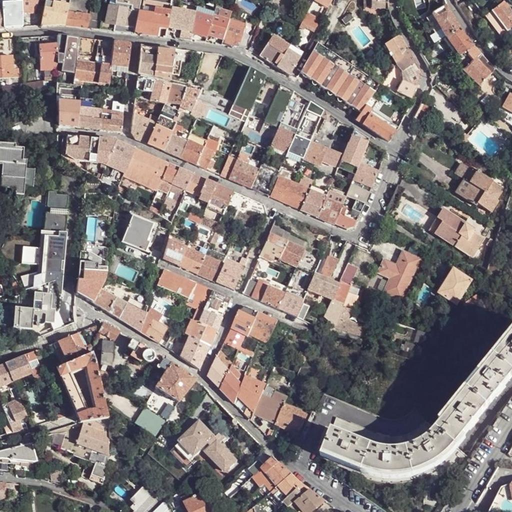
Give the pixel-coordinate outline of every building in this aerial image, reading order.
[(0,0),(1,1),(2,11),(3,30),(14,29),(23,28),(22,13),(20,0),(18,1),(17,0),(0,0)] [(37,0),(20,0),(22,13),(34,13),(37,0)] [(69,5),(45,0),(41,27),(44,26),(48,26),(55,26),(60,25),(66,26),(69,5)] [(89,21),(90,15),(89,15),(79,14),(81,0),(70,0),(69,5),(66,26),(88,29),(89,21)] [(89,10),(90,0),(81,0),(79,14),(89,15),(89,10)] [(156,2),(145,0),(143,0),(144,0),(141,12),(154,15),(156,2)] [(389,9),(388,0),(371,0),(371,9),(389,9)] [(507,31),(511,27),(511,23),(509,20),(511,16),(511,11),(504,1),(491,12),(507,31)] [(158,2),(156,2),(154,15),(157,15),(158,10),(169,12),(171,5),(158,2)] [(446,37),(459,28),(447,7),(447,5),(433,13),(433,14),(442,30),(446,37)] [(139,12),(128,10),(109,6),(106,23),(116,25),(114,32),(116,32),(126,33),(135,35),(139,12)] [(180,40),(190,41),(191,33),(195,13),(190,12),(176,9),(175,18),(173,29),(176,30),(181,30),(180,40)] [(216,17),(228,21),(230,16),(231,13),(219,9),(216,17)] [(102,23),(103,12),(89,10),(89,15),(90,15),(89,21),(102,23)] [(158,10),(157,15),(154,15),(150,36),(155,37),(158,37),(160,29),(167,31),(167,28),(169,16),(169,12),(158,10)] [(141,12),(139,12),(135,35),(150,36),(154,15),(141,12)] [(308,12),(302,23),(312,26),(317,16),(308,12)] [(501,37),(507,31),(491,12),(485,17),(501,37)] [(198,35),(207,37),(207,35),(212,18),(195,13),(191,33),(198,35)] [(345,25),(354,18),(350,13),(341,20),(345,25)] [(216,17),(213,16),(212,18),(207,35),(216,37),(223,40),(228,21),(216,17)] [(230,16),(228,21),(244,26),(246,21),(230,16)] [(317,25),(320,18),(317,16),(312,26),(315,28),(317,25)] [(100,30),(102,23),(89,21),(88,29),(94,30),(100,30)] [(238,47),(243,31),(244,26),(228,21),(223,40),(222,45),(227,46),(238,47)] [(302,23),(299,29),(311,35),(315,28),(312,26),(302,23)] [(460,56),(467,50),(470,53),(475,49),(468,40),(459,28),(446,37),(460,56)] [(444,39),(446,37),(442,30),(435,34),(439,42),(444,39)] [(271,64),(276,68),(284,54),(287,49),(289,45),(272,35),(259,56),(271,64)] [(51,45),(51,36),(47,37),(43,37),(43,46),(51,45)] [(61,36),(57,37),(57,44),(58,53),(65,54),(64,65),(77,67),(77,62),(78,55),(80,39),(77,38),(63,37),(61,36)] [(460,61),(470,53),(467,50),(460,56),(446,37),(444,39),(460,61)] [(0,39),(0,57),(13,57),(12,39),(0,39)] [(80,39),(78,55),(77,62),(77,67),(74,85),(82,86),(83,83),(90,83),(96,40),(80,39)] [(388,47),(397,63),(407,48),(403,40),(388,47)] [(108,42),(102,41),(100,57),(103,57),(99,88),(104,89),(109,89),(111,71),(114,42),(108,42)] [(130,45),(130,44),(114,42),(111,71),(124,72),(124,80),(123,85),(127,86),(131,46),(130,45)] [(58,53),(57,44),(51,45),(43,46),(39,46),(39,64),(58,63),(58,53)] [(149,47),(141,46),(138,74),(154,77),(157,48),(149,47)] [(174,49),(157,48),(154,77),(170,81),(171,80),(172,72),(174,61),(174,59),(175,52),(173,52),(174,49)] [(397,63),(396,64),(403,71),(403,80),(416,87),(421,72),(416,62),(407,48),(397,63)] [(287,49),(284,54),(289,58),(292,53),(289,51),(287,49)] [(491,73),(496,69),(488,62),(480,53),(477,49),(475,49),(470,53),(460,61),(460,62),(459,63),(465,68),(475,58),(491,73)] [(174,59),(186,60),(187,51),(180,50),(176,50),(175,52),(174,59)] [(371,98),(375,93),(312,51),(299,72),(315,83),(345,103),(360,113),(371,98)] [(218,54),(209,53),(206,67),(215,69),(218,54)] [(299,57),(297,55),(292,53),(289,58),(296,62),(299,57)] [(35,63),(34,54),(22,55),(23,64),(35,63)] [(225,57),(218,54),(215,69),(220,70),(225,57)] [(285,73),(289,76),(293,68),(296,62),(289,58),(284,54),(276,68),(285,73)] [(0,57),(0,79),(19,78),(19,70),(14,71),(13,57),(0,57)] [(479,86),(491,73),(475,58),(465,68),(463,71),(479,86)] [(182,62),(174,61),(172,72),(180,74),(182,62)] [(267,76),(250,68),(234,102),(222,97),(217,109),(247,123),(267,76)] [(152,94),(155,82),(138,78),(136,90),(152,94)] [(196,80),(195,83),(199,84),(198,88),(201,89),(203,89),(205,83),(196,80)] [(411,99),(416,87),(403,80),(397,92),(411,99)] [(46,90),(44,81),(24,85),(26,92),(46,90)] [(171,85),(155,82),(152,94),(150,101),(159,104),(165,106),(166,102),(171,85)] [(26,92),(24,85),(19,86),(19,89),(13,91),(13,94),(26,92)] [(187,89),(171,85),(166,102),(180,106),(187,89)] [(13,91),(12,87),(4,88),(5,96),(13,94),(13,91)] [(200,92),(187,89),(180,106),(180,107),(191,112),(198,99),(201,92),(200,92)] [(285,115),(294,94),(288,92),(287,94),(279,91),(265,123),(279,129),(285,115)] [(285,115),(279,129),(285,132),(291,117),(296,118),(301,105),(304,97),(302,96),(295,91),(294,94),(285,115)] [(511,94),(510,93),(502,108),(511,113),(511,94)] [(310,101),(304,97),(301,105),(307,109),(310,102),(310,101)] [(371,98),(360,113),(355,119),(366,127),(373,117),(376,113),(371,111),(377,102),(371,98)] [(100,131),(102,105),(103,102),(81,99),(81,104),(58,102),(59,126),(100,131)] [(191,112),(190,116),(197,119),(200,120),(207,106),(198,99),(191,112)] [(318,107),(310,102),(307,109),(306,111),(321,118),(324,111),(318,107)] [(165,106),(159,104),(153,123),(157,125),(160,117),(165,106)] [(433,111),(420,104),(413,118),(425,125),(433,111)] [(122,133),(124,108),(102,105),(100,131),(112,132),(122,133)] [(339,120),(328,113),(317,130),(328,136),(339,120)] [(373,117),(383,124),(386,120),(376,113),(373,117)] [(153,123),(134,115),(132,132),(136,140),(148,145),(156,126),(157,125),(153,123)] [(389,142),(395,132),(383,124),(373,117),(366,127),(371,130),(389,142)] [(176,123),(160,118),(157,125),(156,126),(172,133),(174,129),(176,123)] [(386,120),(383,124),(395,132),(398,128),(386,120)] [(176,123),(174,129),(181,132),(184,126),(176,123)] [(172,133),(156,126),(148,145),(158,148),(164,151),(171,136),(172,133)] [(213,153),(214,153),(220,139),(214,137),(218,129),(213,126),(207,142),(204,148),(204,149),(213,153)] [(181,132),(174,129),(172,133),(171,136),(187,142),(188,141),(190,136),(181,132)] [(285,132),(279,129),(272,146),(277,149),(283,151),(287,153),(288,154),(295,136),(285,132)] [(362,136),(354,131),(351,136),(368,144),(369,141),(362,136)] [(197,138),(190,135),(190,136),(188,141),(194,144),(197,138)] [(68,137),(59,136),(59,155),(66,159),(68,137)] [(187,142),(171,136),(164,151),(174,155),(180,158),(187,142)] [(311,142),(295,136),(288,154),(291,155),(303,160),(311,142)] [(79,138),(68,137),(66,159),(77,165),(88,167),(89,163),(89,156),(90,152),(91,139),(79,138)] [(46,138),(37,138),(36,153),(45,152),(45,146),(46,138)] [(207,142),(197,138),(194,144),(204,148),(207,142)] [(105,141),(91,139),(90,152),(89,156),(89,163),(101,165),(100,169),(104,171),(106,167),(106,165),(117,142),(105,141)] [(366,149),(350,139),(343,157),(336,173),(349,178),(353,180),(366,149)] [(194,144),(188,141),(187,142),(180,158),(191,163),(197,165),(204,149),(204,148),(194,144)] [(368,144),(366,149),(353,180),(364,185),(372,188),(386,153),(379,147),(369,141),(368,144)] [(126,146),(117,142),(106,165),(124,173),(126,168),(135,150),(126,146)] [(328,150),(311,142),(303,160),(320,167),(328,150)] [(29,171),(28,153),(16,153),(16,147),(9,147),(9,152),(0,151),(0,166),(4,166),(4,179),(2,179),(2,190),(18,191),(18,193),(27,193),(27,188),(37,188),(37,171),(29,171)] [(213,153),(204,149),(197,165),(211,171),(212,168),(213,169),(216,160),(211,158),(213,153)] [(145,154),(135,150),(126,168),(131,170),(143,175),(145,170),(151,157),(145,154)] [(328,150),(320,167),(336,173),(343,157),(328,150)] [(239,157),(230,154),(221,176),(225,177),(229,179),(236,163),(237,161),(239,157)] [(163,162),(151,157),(145,170),(163,178),(169,164),(163,162)] [(247,162),(239,157),(237,161),(260,171),(261,167),(247,162)] [(260,171),(237,161),(236,163),(229,179),(242,185),(252,189),(260,171)] [(175,167),(169,164),(163,178),(159,189),(168,193),(171,185),(179,169),(175,167)] [(452,176),(461,181),(453,195),(474,208),(475,206),(490,215),(497,204),(496,202),(500,194),(498,193),(489,187),(491,184),(478,175),(478,174),(476,172),(474,175),(459,165),(452,176)] [(278,174),(261,167),(260,171),(252,189),(258,192),(259,189),(264,191),(269,193),(278,174)] [(185,171),(179,169),(171,185),(181,189),(185,190),(186,188),(192,174),(185,171)] [(131,170),(127,178),(157,192),(159,189),(163,178),(145,170),(143,175),(131,170)] [(199,177),(192,174),(186,188),(193,191),(197,193),(204,179),(199,177)] [(109,179),(102,175),(100,180),(107,184),(109,179)] [(313,181),(303,177),(299,185),(310,190),(312,185),(313,181)] [(299,185),(280,178),(272,197),(292,206),(301,210),(310,190),(299,185)] [(211,182),(206,180),(199,194),(200,194),(211,199),(217,185),(211,182)] [(489,187),(498,193),(501,189),(491,183),(491,184),(489,187)] [(171,185),(168,193),(181,199),(183,196),(185,190),(181,189),(171,185)] [(222,187),(217,185),(211,199),(208,205),(207,208),(223,215),(227,206),(233,192),(231,191),(222,187)] [(328,192),(312,185),(310,190),(326,197),(328,192)] [(364,205),(370,193),(363,190),(351,185),(346,197),(364,205)] [(193,191),(186,188),(185,190),(183,196),(194,200),(197,193),(193,191)] [(326,197),(310,190),(301,210),(301,211),(309,214),(317,218),(325,199),(326,197)] [(251,200),(233,192),(227,206),(245,214),(247,211),(251,200)] [(211,199),(200,194),(198,200),(208,205),(211,199)] [(68,198),(49,197),(48,208),(51,210),(50,222),(46,221),(45,232),(48,233),(66,234),(68,217),(69,217),(70,212),(67,212),(68,198)] [(360,214),(364,205),(346,197),(342,206),(360,214)] [(328,222),(335,225),(342,206),(325,199),(317,218),(328,222)] [(266,206),(251,200),(247,211),(265,218),(268,214),(266,206)] [(340,227),(347,230),(354,228),(360,214),(342,206),(335,225),(340,227)] [(439,210),(425,232),(471,261),(483,242),(472,235),(473,232),(463,225),(439,210)] [(132,216),(122,243),(146,252),(150,242),(147,241),(153,224),(132,216)] [(202,219),(195,216),(193,222),(197,224),(200,225),(202,219)] [(218,226),(202,219),(200,225),(216,232),(218,226)] [(280,239),(283,231),(272,227),(269,234),(280,239)] [(280,239),(304,250),(306,245),(295,239),(288,236),(289,234),(283,231),(280,239)] [(45,284),(48,233),(45,232),(41,232),(39,272),(22,277),(25,291),(34,288),(45,284)] [(55,281),(57,290),(62,290),(67,234),(66,234),(48,233),(45,284),(55,281)] [(267,238),(260,255),(272,261),(275,256),(279,258),(279,259),(296,267),(297,267),(300,260),(304,251),(305,250),(304,250),(280,239),(269,234),(267,238)] [(168,235),(168,236),(169,237),(169,240),(187,248),(188,244),(168,235)] [(496,242),(490,239),(486,245),(494,249),(496,242)] [(169,240),(163,259),(180,266),(187,248),(169,240)] [(203,249),(189,243),(188,244),(187,248),(205,256),(207,251),(203,249)] [(214,247),(210,245),(207,251),(205,256),(224,264),(227,257),(213,250),(214,247)] [(205,256),(187,248),(180,266),(197,274),(205,256)] [(335,266),(337,261),(331,258),(328,257),(329,254),(324,252),(321,259),(335,266)] [(81,296),(93,304),(101,290),(106,280),(107,262),(102,262),(90,260),(90,253),(85,253),(83,281),(79,281),(77,295),(78,295),(81,296)] [(102,262),(90,253),(90,260),(102,262)] [(381,261),(373,277),(386,282),(380,296),(400,305),(419,262),(399,253),(393,267),(381,261)] [(224,264),(205,256),(197,274),(216,282),(224,264)] [(335,266),(321,259),(314,274),(328,281),(329,280),(335,266)] [(263,260),(260,265),(266,268),(269,263),(263,260)] [(245,264),(241,263),(237,270),(242,272),(245,264)] [(226,265),(224,264),(216,282),(234,290),(242,272),(237,270),(226,265)] [(357,268),(347,264),(340,279),(340,280),(339,281),(350,285),(357,268)] [(122,267),(119,275),(131,280),(134,272),(122,267)] [(164,271),(157,286),(189,298),(196,284),(164,271)] [(452,271),(436,296),(456,309),(472,283),(452,271)] [(308,290),(331,300),(338,284),(329,280),(328,281),(314,274),(308,290)] [(256,284),(249,280),(243,294),(260,302),(266,288),(268,286),(269,284),(259,279),(256,284)] [(59,309),(60,299),(59,297),(57,290),(55,281),(45,284),(34,288),(33,310),(15,308),(13,328),(32,330),(33,322),(37,323),(37,324),(38,325),(39,326),(40,326),(42,326),(44,325),(45,323),(46,311),(55,312),(57,312),(58,312),(59,310),(59,309)] [(330,303),(343,307),(348,292),(350,285),(339,281),(338,284),(331,300),(330,303)] [(19,288),(16,282),(12,284),(17,297),(18,296),(21,295),(21,292),(19,288)] [(213,292),(196,284),(189,298),(186,304),(198,310),(203,312),(204,311),(213,292)] [(260,302),(277,309),(283,296),(284,294),(268,286),(266,288),(260,302)] [(127,304),(101,290),(93,304),(106,311),(118,319),(127,304)] [(303,321),(309,307),(302,304),(304,299),(285,290),(284,294),(283,296),(277,309),(303,321)] [(230,299),(213,292),(204,311),(221,319),(223,316),(227,306),(230,299)] [(358,296),(348,292),(343,307),(351,309),(354,310),(358,296)] [(477,296),(465,304),(468,309),(481,300),(477,296)] [(323,317),(335,327),(343,307),(330,303),(323,317)] [(146,317),(146,314),(127,304),(118,319),(141,333),(146,317)] [(343,307),(335,327),(366,338),(369,328),(347,319),(351,309),(343,307)] [(182,313),(172,308),(168,316),(178,321),(181,316),(182,313)] [(146,317),(141,333),(158,344),(159,344),(168,329),(159,323),(163,316),(151,309),(146,317)] [(203,312),(198,310),(193,321),(196,322),(199,323),(203,312)] [(55,312),(46,311),(45,323),(45,324),(54,324),(55,312)] [(218,326),(221,319),(204,311),(203,312),(199,323),(216,331),(218,326)] [(239,311),(231,329),(246,336),(248,337),(249,334),(256,319),(239,311)] [(267,342),(278,321),(260,313),(257,318),(256,319),(249,334),(267,342)] [(166,319),(163,316),(159,323),(168,329),(168,327),(168,326),(168,324),(168,322),(167,320),(166,319)] [(191,320),(185,334),(189,336),(196,322),(193,321),(191,320)] [(213,338),(216,331),(199,323),(196,322),(189,336),(209,347),(213,338)] [(105,323),(100,331),(108,336),(115,341),(121,332),(105,323)] [(228,336),(224,343),(239,349),(246,336),(231,329),(228,336)] [(108,336),(100,331),(97,339),(103,342),(103,343),(106,343),(108,336)] [(83,343),(78,333),(59,341),(66,357),(76,353),(82,350),(83,350),(80,344),(83,343)] [(209,347),(189,336),(183,351),(180,350),(177,356),(180,357),(199,370),(204,358),(209,347)] [(243,352),(244,350),(244,349),(251,338),(248,337),(246,336),(239,349),(239,350),(243,352)] [(511,337),(495,359),(511,372),(511,337)] [(130,356),(140,363),(144,361),(145,362),(146,363),(147,363),(149,363),(151,362),(153,361),(154,360),(154,359),(161,363),(158,367),(166,372),(155,388),(178,403),(196,380),(171,363),(152,351),(132,339),(127,348),(133,352),(130,356)] [(66,357),(59,341),(54,343),(64,366),(69,364),(66,357)] [(106,343),(103,343),(102,366),(104,366),(107,366),(112,366),(113,343),(106,343)] [(84,356),(82,350),(76,353),(79,359),(84,356)] [(226,357),(220,351),(217,358),(221,362),(226,357)] [(37,356),(35,352),(25,356),(29,364),(37,360),(38,360),(37,356)] [(64,366),(57,369),(61,377),(68,374),(69,374),(87,366),(96,412),(87,413),(78,417),(80,422),(81,423),(84,423),(96,421),(108,419),(105,402),(100,378),(96,362),(93,353),(84,356),(79,359),(69,364),(64,366)] [(79,359),(76,353),(66,357),(69,364),(79,359)] [(289,363),(291,358),(281,353),(279,358),(289,363)] [(303,364),(307,356),(303,354),(302,357),(300,356),(299,358),(296,357),(295,359),(303,364)] [(38,360),(37,360),(39,365),(31,369),(34,374),(35,377),(39,379),(48,374),(50,369),(46,360),(45,360),(44,356),(40,355),(37,356),(38,360)] [(29,364),(25,356),(7,364),(14,383),(34,374),(31,369),(29,364)] [(208,377),(222,390),(229,372),(230,371),(229,371),(224,366),(221,362),(217,358),(208,377)] [(502,389),(511,377),(511,372),(495,359),(468,391),(488,407),(498,395),(502,389)] [(7,364),(0,366),(0,388),(9,385),(14,383),(7,364)] [(242,385),(245,379),(232,366),(230,371),(229,372),(242,385)] [(272,374),(274,369),(268,366),(266,371),(272,374)] [(101,371),(100,370),(101,378),(108,381),(111,375),(106,373),(101,371)] [(262,384),(265,377),(248,370),(245,377),(262,384)] [(229,372),(222,390),(235,404),(239,396),(242,385),(229,372)] [(35,377),(34,374),(14,383),(17,388),(36,380),(35,377)] [(87,413),(69,374),(68,374),(61,377),(78,417),(87,413)] [(242,385),(239,396),(252,409),(252,408),(260,389),(262,384),(245,377),(245,379),(242,385)] [(0,388),(0,394),(9,390),(9,389),(11,389),(9,385),(0,388)] [(263,397),(265,391),(260,389),(252,408),(257,410),(263,397)] [(468,391),(437,429),(456,445),(469,430),(473,425),(488,407),(468,391)] [(285,406),(287,399),(275,394),(272,401),(285,406)] [(235,404),(247,416),(251,412),(253,410),(252,409),(239,396),(235,404)] [(276,425),(285,406),(272,401),(263,397),(257,410),(255,416),(276,425)] [(14,433),(24,430),(20,421),(29,417),(21,398),(17,400),(3,406),(5,411),(9,422),(14,433)] [(167,420),(146,406),(135,423),(155,438),(167,420)] [(285,406),(276,425),(298,434),(307,416),(285,406)] [(5,411),(0,413),(0,416),(8,435),(14,433),(9,422),(5,411)] [(378,433),(338,418),(333,429),(373,445),(378,433)] [(106,427),(96,421),(84,423),(83,425),(100,435),(106,427)] [(192,460),(195,458),(202,451),(222,471),(227,466),(229,468),(237,461),(220,444),(226,439),(220,433),(215,437),(211,441),(207,437),(211,433),(200,421),(187,433),(188,435),(182,441),(178,444),(192,460)] [(437,429),(427,421),(422,426),(414,432),(405,435),(408,447),(418,444),(426,439),(434,432),(437,429)] [(103,484),(108,466),(109,456),(110,438),(110,437),(110,430),(106,427),(100,435),(83,425),(84,423),(81,423),(80,422),(69,426),(61,449),(81,457),(79,463),(88,466),(90,460),(96,462),(89,479),(97,482),(103,484)] [(327,444),(333,429),(327,427),(321,442),(327,444)] [(364,469),(373,445),(333,429),(327,444),(324,453),(341,460),(346,462),(364,469)] [(408,447),(415,472),(427,468),(438,462),(448,454),(456,445),(437,429),(434,432),(426,439),(418,444),(408,447)] [(404,448),(408,447),(405,435),(396,436),(387,436),(378,433),(373,445),(383,448),(394,449),(404,448)] [(189,470),(198,461),(195,458),(192,460),(178,444),(171,451),(189,470)] [(38,464),(32,445),(0,454),(0,461),(34,464),(38,464)] [(373,445),(364,469),(366,469),(378,473),(390,474),(403,474),(415,472),(408,447),(404,448),(394,449),(383,448),(373,445)] [(264,465),(271,459),(267,454),(259,460),(264,465)] [(264,465),(262,468),(267,474),(269,473),(272,477),(279,485),(291,474),(273,457),(271,459),(264,465)] [(264,465),(259,460),(249,470),(254,475),(262,468),(264,465)] [(51,482),(49,468),(40,469),(41,479),(51,482)] [(254,475),(252,477),(257,483),(267,474),(262,468),(254,475)] [(267,474),(257,483),(259,486),(263,482),(266,482),(272,477),(269,473),(267,474)] [(303,485),(291,474),(279,485),(295,503),(297,501),(310,490),(303,485)] [(279,485),(272,477),(266,482),(273,490),(279,485)] [(266,482),(263,482),(267,488),(264,492),(267,495),(272,491),(273,490),(266,482)] [(155,511),(160,507),(164,503),(146,484),(132,501),(135,505),(132,508),(135,511),(155,511)] [(291,506),(295,503),(279,485),(273,490),(272,491),(288,509),(291,506)] [(197,496),(203,493),(199,486),(180,495),(185,503),(193,499),(192,497),(197,495),(197,496)] [(310,490),(297,501),(303,508),(306,511),(310,511),(324,501),(324,500),(323,499),(310,490)] [(209,504),(203,493),(197,496),(193,499),(185,503),(189,511),(209,511),(206,506),(209,504)] [(295,503),(291,506),(296,511),(298,511),(303,508),(297,501),(295,503)]
